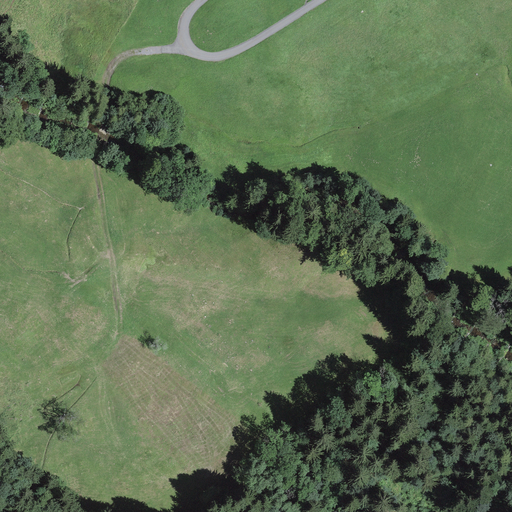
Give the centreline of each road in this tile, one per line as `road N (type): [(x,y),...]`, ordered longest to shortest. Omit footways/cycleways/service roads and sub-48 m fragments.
road 1 (track): [(114,349),(117,303),(97,165),(107,76),(127,53),(189,46)]
road 2 (unclassified): [(202,0),(183,31),(189,46),(207,56),(234,51),(319,0)]
